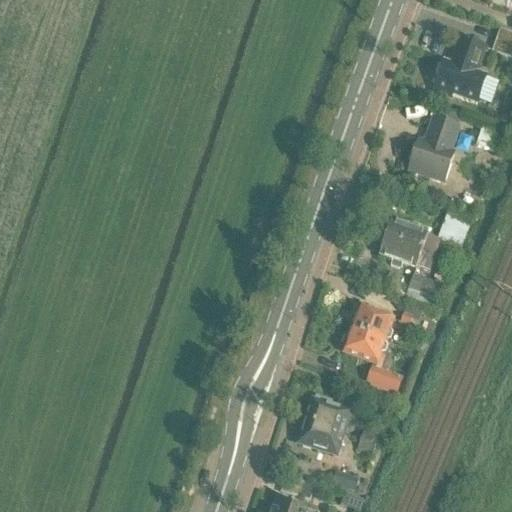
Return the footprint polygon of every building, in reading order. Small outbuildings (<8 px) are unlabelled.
[(478,0),(507,10),(510,0),(478,0)] [(511,36),(499,32),(492,55),(511,61),(511,36)] [(433,95),(450,100),(451,97),(476,106),(486,78),(477,75),(486,51),(459,42),(453,60),(455,61),(453,67),(444,63),(434,92),(433,95)] [(425,147),(418,144),(408,173),(444,186),(454,156),(450,155),(458,130),(433,122),(425,147)] [(475,148),(498,156),(507,133),(483,125),(475,148)] [(448,215),(437,241),(460,250),(471,224),(448,215)] [(391,225),(379,258),(415,271),(429,276),(441,243),(391,225)] [(408,292),(404,302),(411,305),(434,313),(442,288),(413,277),(408,292)] [(395,322),(360,309),(351,332),(386,345),(387,343),(390,343),(392,337),(390,335),(395,322)] [(409,329),(413,319),(403,316),(400,326),(409,329)] [(386,345),(351,332),(343,355),(378,368),(382,356),(385,356),(387,350),(385,347),(386,345)] [(315,404),(312,403),(305,425),(345,438),(352,416),(330,409),(332,405),(316,400),(315,404)] [(298,447),(338,460),(345,438),(305,425),(298,447)] [(376,438),(362,434),(360,443),(374,447),(376,438)] [(360,443),(357,452),(373,457),(375,448),(374,447),(360,443)] [(353,499),(359,482),(335,474),(330,492),(353,499)] [(270,509),(269,511),(302,511),(275,503),(273,510),(270,509)]
